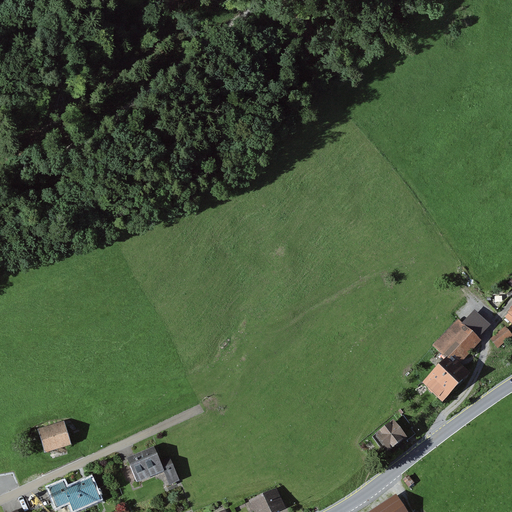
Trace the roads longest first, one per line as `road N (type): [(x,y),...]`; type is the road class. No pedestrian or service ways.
road 1 (residential): [(0,501),(201,407)]
road 2 (tertiary): [(511,385),(335,511)]
